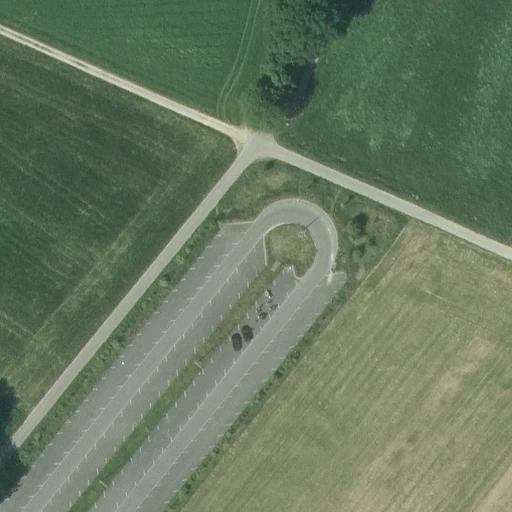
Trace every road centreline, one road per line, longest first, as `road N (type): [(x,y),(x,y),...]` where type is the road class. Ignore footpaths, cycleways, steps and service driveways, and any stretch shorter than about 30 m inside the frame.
road 1 (track): [(0,476),(265,153),(326,0)]
road 2 (track): [(511,262),(0,38)]
